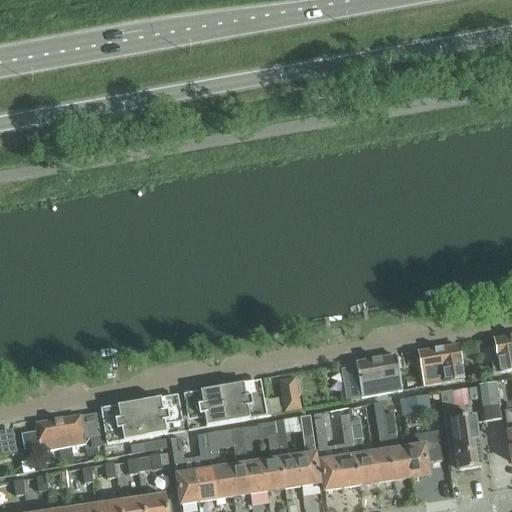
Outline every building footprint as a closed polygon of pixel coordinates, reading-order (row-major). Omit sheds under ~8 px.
[(495,347),(491,348),(494,365),(498,364),(500,375),(511,372),(511,337),(494,340),(495,347)] [(463,382),(457,347),(438,350),(444,385),(463,382)] [(417,354),(423,388),(444,385),(438,350),(417,354)] [(396,357),(355,364),(361,399),(402,393),(396,357)] [(295,378),(278,382),(284,415),(301,412),(295,378)] [(222,390),(228,424),(268,417),(265,398),(261,398),(258,383),(222,390)] [(495,384),(477,387),(478,388),(479,401),(483,423),(500,420),(495,384)] [(478,388),(468,390),(470,402),(479,401),(478,388)] [(203,416),(206,428),(228,424),(222,390),(180,397),(184,419),(203,416)] [(468,390),(454,392),(456,406),(470,404),(470,402),(468,390)] [(424,397),(407,400),(408,410),(430,406),(428,396),(424,397)] [(164,423),(178,420),(174,398),(139,405),(145,439),(166,435),(164,423)] [(145,439),(139,405),(99,412),(105,446),(145,439)] [(382,405),(372,406),(380,454),(372,455),(376,485),(393,482),(384,419),(382,405)] [(85,446),(86,450),(103,447),(98,415),(80,418),(36,425),(36,431),(21,433),(24,451),(39,448),(40,454),(85,446)] [(345,447),(336,448),(342,490),(359,488),(350,426),(348,415),(340,416),(345,447)] [(398,451),(393,417),(384,419),(393,482),(411,480),(407,450),(398,451)] [(450,421),(458,472),(461,472),(461,470),(478,468),(478,469),(481,469),(474,417),(450,421)] [(320,486),(310,418),(300,420),(306,457),(296,459),(301,489),(320,486)] [(323,419),(313,420),(324,493),(342,490),(336,448),(327,450),(323,419)] [(300,420),(291,421),(293,434),(302,432),(300,420)] [(291,421),(283,422),(285,435),(293,434),(291,421)] [(289,460),(283,423),(274,424),(284,491),(301,489),(296,459),(289,460)] [(266,426),(271,462),(262,464),(267,494),(284,491),(274,424),(266,426)] [(363,456),(359,424),(350,426),(359,488),(376,485),(372,455),(363,456)] [(254,465),(249,430),(240,431),(250,496),(267,494),(262,464),(254,465)] [(0,431),(0,455),(8,454),(4,431),(0,431)] [(231,432),(237,468),(228,469),(232,499),(250,496),(240,431),(231,432)] [(415,448),(407,450),(411,480),(428,477),(426,464),(441,462),(436,433),(413,436),(415,448)] [(220,470),(215,435),(205,436),(215,502),(232,499),(228,469),(220,470)] [(201,461),(192,462),(198,504),(215,502),(205,436),(197,438),(201,461)] [(146,444),(147,453),(166,449),(165,440),(146,444)] [(181,440),(171,441),(181,507),(198,504),(192,462),(185,463),(181,440)] [(147,453),(146,444),(130,447),(131,456),(147,453)] [(138,474),(161,471),(159,457),(136,461),(138,474)] [(136,461),(128,462),(130,477),(138,475),(138,474),(136,461)] [(105,465),(107,481),(115,480),(115,477),(113,464),(105,465)] [(82,470),(84,485),(93,484),(91,469),(82,470)] [(59,475),(62,489),(70,488),(68,473),(59,475)] [(37,479),(39,494),(48,492),(45,477),(37,479)] [(14,483),(16,498),(25,496),(23,482),(14,483)] [(167,511),(165,496),(142,500),(143,511),(167,511)] [(119,503),(120,511),(143,511),(142,500),(119,503)] [(96,507),(97,511),(120,511),(119,503),(96,507)]
